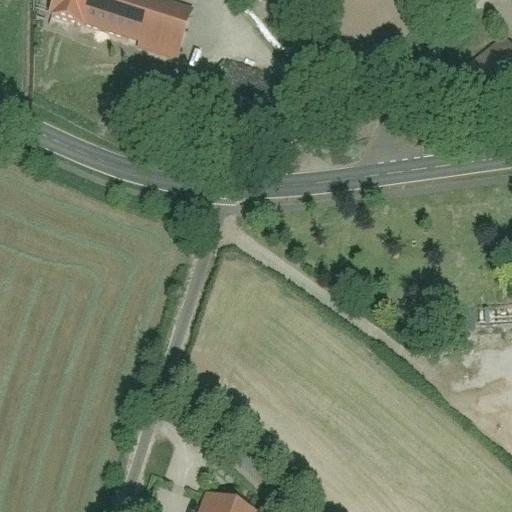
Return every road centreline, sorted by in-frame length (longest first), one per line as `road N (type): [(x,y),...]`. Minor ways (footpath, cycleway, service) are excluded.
road 1 (unclassified): [(134,511),(238,192)]
road 2 (secondary): [(238,192),(118,169),(0,116)]
road 3 (residential): [(481,0),(397,95),(383,140),(383,177)]
road 4 (secondary): [(383,177),(238,192)]
road 5 (secondary): [(511,159),(383,177)]
